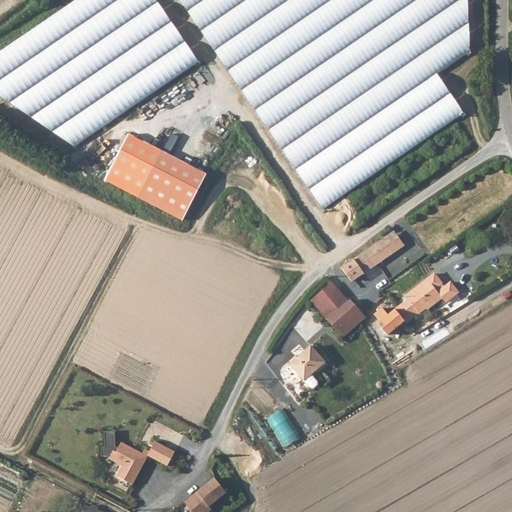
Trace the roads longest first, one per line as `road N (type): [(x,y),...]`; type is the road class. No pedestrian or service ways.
road 1 (unclassified): [(162,491),(209,451),(239,376),(309,274),(510,139)]
road 2 (track): [(255,353),(356,511)]
road 3 (unclassified): [(501,0),(510,139)]
